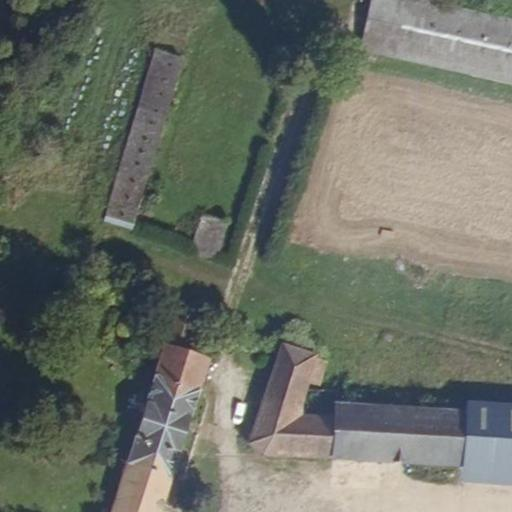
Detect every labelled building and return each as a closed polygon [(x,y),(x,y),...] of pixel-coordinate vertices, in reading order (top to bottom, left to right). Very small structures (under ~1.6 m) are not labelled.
[(511,83),(511,17),(421,0),(372,0),(362,55),(511,83)] [(175,51),(117,230),(145,238),(203,60),(175,51)] [(220,214),(207,256),(232,264),(245,222),(220,214)] [(169,511),(225,354),(200,346),(208,321),(185,314),(114,511),(169,511)] [(486,472),(491,421),(491,418),(361,408),(345,405),(311,398),(314,386),(315,379),(319,356),(320,353),(294,346),(276,446),(285,456),(486,472)] [(329,382),(334,357),(319,356),(315,379),(329,382)] [(345,405),(348,392),(314,386),(311,398),(345,405)] [(511,423),(491,421),(486,472),(511,474),(511,423)]
